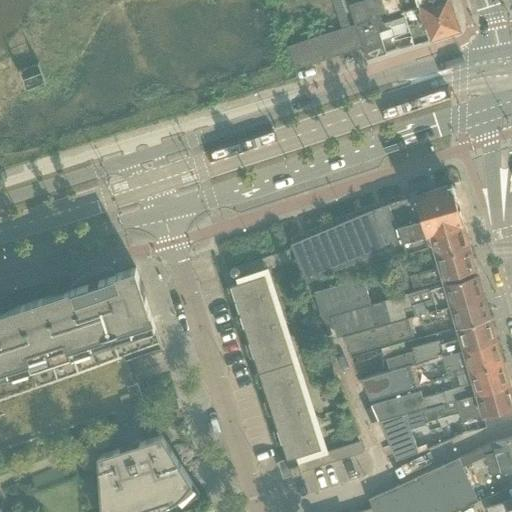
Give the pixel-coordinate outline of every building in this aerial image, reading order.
[(363,0),(349,5),(355,24),(374,18),(429,0),(363,0)] [(450,0),(430,0),(374,18),(381,40),(396,35),(400,48),(413,44),(413,45),(452,32),(460,30),(457,22),(450,0)] [(343,5),(335,7),(337,14),(345,12),(343,5)] [(345,12),(337,14),(339,22),(347,19),(345,12)] [(381,40),(374,18),(355,24),(362,47),(366,59),(385,53),(381,40)] [(347,19),(339,22),(341,29),(349,26),(347,19)] [(362,47),(355,24),(344,28),(351,50),(362,47)] [(351,50),(344,28),(333,32),(340,54),(351,50)] [(340,54),(333,32),(321,35),(329,58),(340,54)] [(329,58),(321,35),(310,39),(317,61),(329,58)] [(317,61),(310,39),(299,43),(306,65),(317,61)] [(306,65),(299,43),(287,46),(295,69),(306,65)] [(381,206),(290,244),(290,245),(306,282),(341,268),(353,263),(395,245),(463,225),(461,221),(451,185),(411,196),(388,203),(381,206)] [(353,263),(341,268),(345,277),(357,273),(401,261),(400,255),(432,246),(435,257),(469,247),(463,225),(395,245),(353,263)] [(469,247),(435,257),(422,261),(425,272),(409,276),(413,288),(476,269),(469,247)] [(235,275),(237,275),(240,274),(241,276),(291,260),(288,249),(234,266),(233,267),(232,267),(232,268),(231,269),(231,271),(232,272),(232,273),(233,274),(234,275),(235,275)] [(0,448),(9,446),(9,447),(11,446),(11,445),(29,439),(30,440),(32,439),(50,433),(50,434),(52,433),(52,432),(70,426),(71,427),(74,426),(73,425),(91,419),(92,420),(94,419),(94,418),(112,413),(115,413),(114,412),(132,406),(133,407),(135,406),(135,405),(143,403),(137,383),(133,384),(130,373),(126,361),(162,349),(140,282),(135,267),(115,273),(113,267),(108,267),(104,267),(99,268),(94,269),(90,270),(86,272),(82,275),(78,277),(74,280),(71,283),(72,287),(0,310),(0,448)] [(264,274),(249,279),(230,285),(231,287),(233,286),(236,297),(234,297),(240,315),(242,315),(245,325),(243,326),(249,344),(251,343),(255,354),(253,355),(259,373),(261,372),(264,383),(262,384),(268,402),(270,402),(273,412),(272,413),(277,431),(279,430),(283,441),(281,441),(286,458),(280,460),(285,477),(363,452),(359,441),(322,453),(264,274)] [(427,288),(408,294),(414,316),(421,314),(483,296),(477,274),(457,280),(427,288)] [(331,316),(370,305),(363,279),(314,293),(322,319),(331,316)] [(452,317),(455,328),(490,318),(483,296),(421,314),(424,326),(452,317)] [(377,326),(343,335),(350,353),(413,335),(408,318),(377,326)] [(386,360),(389,371),(410,365),(434,358),(442,356),(496,340),(490,318),(455,328),(458,339),(440,344),(439,340),(411,348),(413,352),(386,360)] [(496,340),(442,356),(446,367),(449,366),(452,377),(453,377),(456,376),(468,372),(503,362),(496,340)] [(378,353),(353,360),(361,379),(384,373),(378,353)] [(378,422),(403,415),(445,403),(509,384),(503,362),(468,372),(456,376),(460,387),(420,398),(417,391),(370,405),(378,422)] [(361,379),(359,379),(368,401),(416,387),(410,365),(389,371),(384,373),(361,379)] [(438,405),(436,405),(440,418),(459,412),(462,422),(511,406),(511,394),(509,385),(509,384),(445,403),(438,405)] [(403,415),(378,422),(396,461),(418,452),(403,415)] [(121,453),(120,448),(97,455),(100,511),(129,511),(130,511),(168,498),(170,503),(199,493),(161,434),(143,440),(144,445),(135,448),(133,444),(124,447),(125,451),(121,453)] [(491,475),(511,468),(511,436),(492,442),(368,499),(371,508),(357,511),(453,511),(478,501),(461,465),(484,454),(491,475)] [(497,504),(486,508),(487,511),(511,511),(511,498),(504,501),(505,502),(497,504)]
